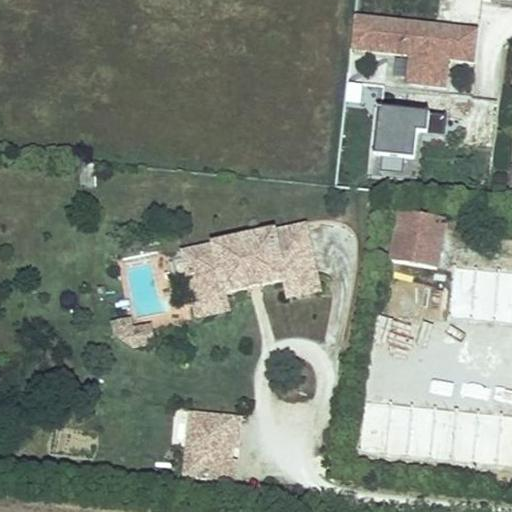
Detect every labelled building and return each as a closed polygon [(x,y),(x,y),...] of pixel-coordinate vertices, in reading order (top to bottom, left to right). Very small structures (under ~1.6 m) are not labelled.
[(445,91),(449,62),(475,65),(478,31),(353,18),(350,52),(408,58),(405,86),(445,91)] [(445,117),(376,111),(369,178),(417,183),(422,137),(443,138),(445,117)] [(446,221),(395,214),(389,263),(440,270),(446,221)] [(186,265),(201,311),(234,302),(284,287),(316,278),(302,231),(186,265)] [(320,289),(316,278),(284,287),(287,299),(320,289)] [(234,302),(201,311),(204,323),(238,313),(234,302)] [(152,322),(116,327),(120,353),(156,347),(152,322)] [(203,415),(201,431),(245,435),(246,420),(203,415)] [(246,420),(245,435),(251,436),(253,420),(246,420)] [(245,435),(201,431),(197,474),(247,479),(248,463),(242,462),(243,447),(245,435)] [(245,435),(243,447),(250,448),(251,436),(245,435)]
